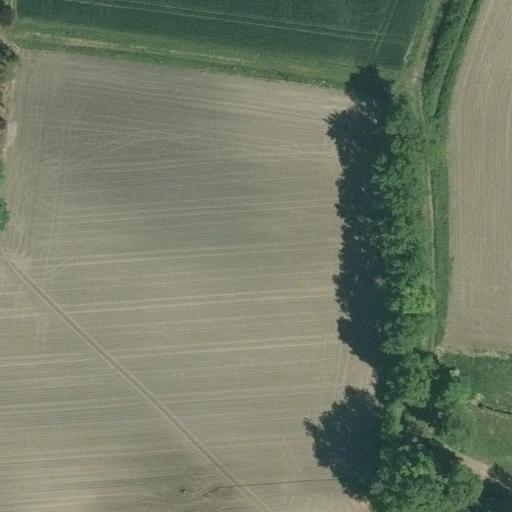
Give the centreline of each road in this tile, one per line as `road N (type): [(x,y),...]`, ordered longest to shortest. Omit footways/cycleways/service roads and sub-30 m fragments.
road 1 (track): [(447,0),(416,90),(0,20)]
road 2 (track): [(416,90),(434,258),(429,354),(402,511)]
